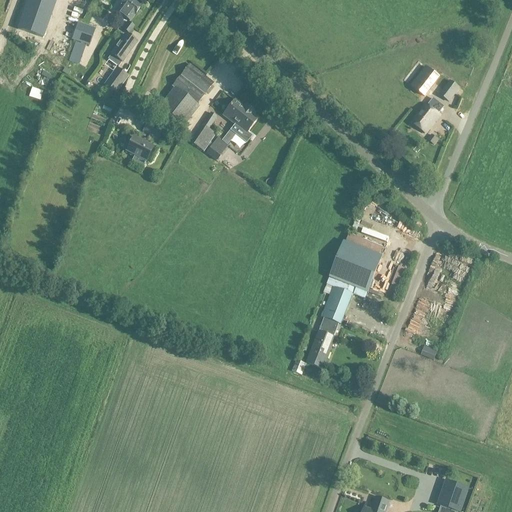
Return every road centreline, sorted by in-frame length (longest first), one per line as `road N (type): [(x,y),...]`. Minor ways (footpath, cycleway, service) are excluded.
road 1 (tertiary): [(435,219),(200,0)]
road 2 (unclassified): [(328,511),(435,219)]
road 3 (unclassified): [(435,219),(511,20)]
